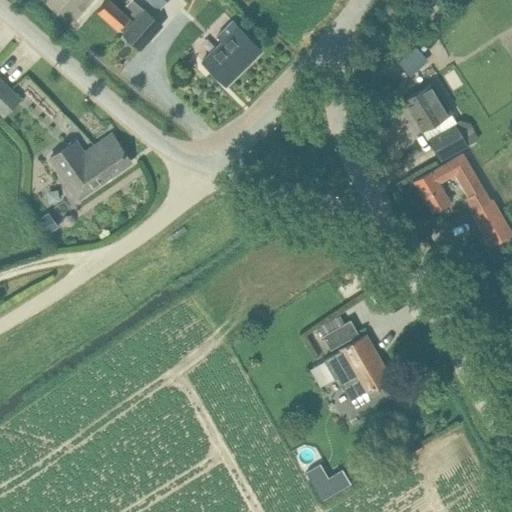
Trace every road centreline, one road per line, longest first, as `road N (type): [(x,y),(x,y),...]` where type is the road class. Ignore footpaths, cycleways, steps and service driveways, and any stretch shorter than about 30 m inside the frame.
road 1 (unclassified): [(0,326),(157,219),(208,161)]
road 2 (unclassified): [(208,161),(151,135),(0,9)]
road 3 (unclassified): [(511,443),(428,292),(377,226)]
road 4 (unclassified): [(377,226),(342,133),(331,45)]
road 5 (unclassified): [(377,226),(208,161)]
road 6 (unclassified): [(208,161),(331,45)]
